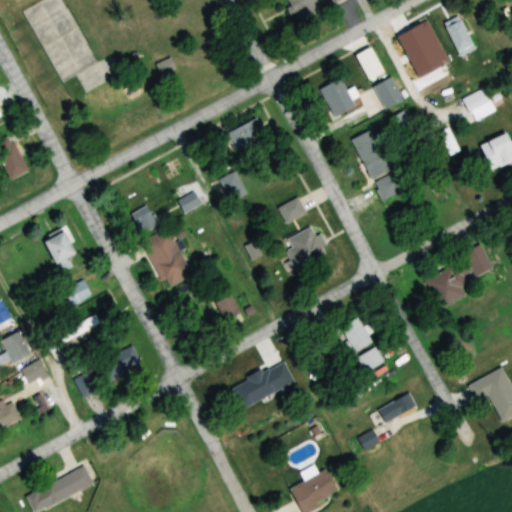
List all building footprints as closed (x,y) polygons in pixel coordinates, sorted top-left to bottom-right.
[(282,0),(297,25),(318,13),(310,0),(282,0)] [(443,24),(457,57),(473,50),(459,17),(443,24)] [(397,52),(405,70),(421,62),(413,45),(397,52)] [(154,65),(159,75),(173,69),(169,59),(154,65)] [(401,101),(390,77),(371,86),(382,109),(401,101)] [(353,107),(339,78),(318,89),(332,118),(353,107)] [(460,100),(468,116),(490,104),(482,89),(460,100)] [(394,116),(399,128),(411,122),(405,110),(394,116)] [(225,133),(233,149),(263,134),(255,118),(225,133)] [(350,139),(369,180),(388,171),(369,130),(350,139)] [(511,140),(507,143),(503,134),(477,146),(489,172),(511,162),(511,164),(511,140)] [(0,164),(8,180),(26,171),(8,136),(0,139),(0,164)] [(372,183),(381,200),(408,187),(400,169),(372,183)] [(217,180),(228,203),(246,194),(234,171),(217,180)] [(182,213),(199,204),(193,192),(176,201),(182,213)] [(276,207),(284,223),(305,214),(298,198),(276,207)] [(158,225),(147,205),(128,215),(139,235),(158,225)] [(285,238),(290,247),(280,252),(290,271),(325,253),(316,235),(314,236),(309,226),(285,238)] [(169,229),(142,240),(163,289),(189,278),(169,229)] [(40,243),(53,268),(73,257),(60,232),(40,243)] [(424,279),(438,309),(464,298),(458,285),(491,270),(480,244),(461,252),(465,261),(424,279)] [(103,292),(95,275),(53,295),(58,305),(46,311),(48,317),(103,292)] [(213,303),(223,322),(239,313),(230,294),(213,303)] [(0,322),(9,318),(0,300),(0,322)] [(57,335),(62,344),(99,324),(94,315),(57,335)] [(339,327),(352,353),(371,343),(357,317),(339,327)] [(0,343),(11,363),(29,353),(17,331),(0,339),(0,343)] [(139,362),(130,345),(97,364),(106,381),(139,362)] [(382,362),(374,347),(355,357),(363,372),(382,362)] [(19,370),(27,385),(47,375),(39,359),(19,370)] [(487,395),(499,422),(511,416),(511,388),(503,368),(467,383),(474,400),(487,395)] [(91,384),(87,373),(74,378),(78,389),(91,384)] [(258,409),(240,375),(223,384),(240,418),(258,409)] [(376,411),(384,424),(415,405),(407,392),(376,411)] [(2,405),(0,399),(0,427),(19,420),(12,402),(2,405)] [(379,442),(372,429),(355,439),(362,451),(379,442)] [(30,511),(32,511),(92,485),(84,467),(23,494),(30,511)] [(286,488),(294,506),(298,504),(301,511),(303,511),(337,496),(325,470),(286,488)]
